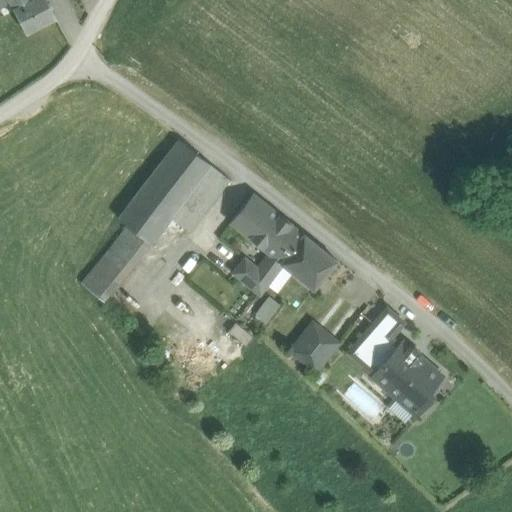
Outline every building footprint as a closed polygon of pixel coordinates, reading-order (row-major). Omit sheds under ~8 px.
[(0,0),(0,9),(10,5),(12,10),(15,9),(14,7),(28,0),(0,0)] [(28,0),(14,7),(15,9),(29,36),(59,20),(48,0),(28,0)] [(211,166),(180,142),(120,220),(130,227),(150,243),(152,244),(172,217),(211,166)] [(211,166),(172,217),(191,232),(231,181),(211,166)] [(305,236),(256,195),(233,222),(271,254),(283,264),(305,236)] [(130,227),(97,270),(117,286),(150,243),(130,227)] [(335,262),(305,236),(283,264),(284,265),(313,289),(335,262)] [(259,270),(220,238),(208,252),(247,284),(259,270)] [(271,254),(259,270),(247,284),(260,295),(284,265),(283,264),(271,254)] [(117,286),(97,270),(85,285),(106,301),(117,286)] [(247,284),(217,321),(231,332),(260,295),(247,284)] [(271,298),(256,316),(267,325),(282,307),(271,298)] [(391,306),(375,325),(389,337),(405,318),(391,306)] [(217,321),(201,342),(215,352),(231,332),(217,321)] [(313,323),(290,351),(315,371),(338,343),(313,323)] [(374,324),(358,342),(373,355),(389,337),(375,325),(374,324)] [(373,355),(358,342),(349,352),(374,374),(399,346),(389,337),(373,355)] [(408,347),(402,342),(399,346),(374,374),(372,377),(416,415),(432,397),(427,393),(441,376),(420,357),(419,353),(412,347),(408,347)]
